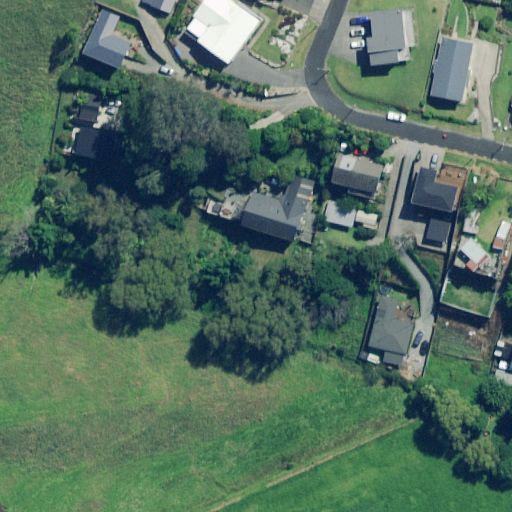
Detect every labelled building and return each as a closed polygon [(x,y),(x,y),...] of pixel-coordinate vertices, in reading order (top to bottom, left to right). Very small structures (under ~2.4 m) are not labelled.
[(231,65),(262,23),(232,0),(210,0),(202,11),(197,18),(198,20),(190,30),(188,33),(201,42),(231,65)] [(414,62),(407,10),(374,14),(377,38),(371,39),(375,67),(414,62)] [(481,47),(445,40),(441,61),(438,61),(436,75),(439,76),(434,96),(469,103),(481,47)] [(84,109),(82,121),(99,123),(100,111),(84,109)] [(286,125),(283,114),(257,122),(260,133),(286,125)] [(82,128),(77,154),(124,164),(130,138),(82,128)] [(349,194),(379,201),(387,168),(341,157),(335,184),(351,188),(349,194)] [(441,173),(424,169),(415,204),(456,215),(463,188),(439,181),(441,173)] [(315,186),(292,180),(286,202),(278,200),(253,193),(252,198),(247,197),(239,223),(244,224),(244,227),(299,243),(315,186)] [(331,203),(326,221),(354,230),(357,222),(366,224),(365,228),(376,231),(380,217),(372,215),(331,203)] [(473,219),(469,218),(467,233),(481,235),(486,213),(475,210),(473,219)] [(511,233),(511,224),(504,222),(495,248),(506,252),(511,233)] [(492,254),(474,240),(464,252),(482,267),(492,254)] [(384,363),(404,368),(416,322),(397,318),(400,304),(382,299),(370,346),(387,350),(384,363)] [(511,388),(511,373),(498,369),(493,381),(511,388)]
